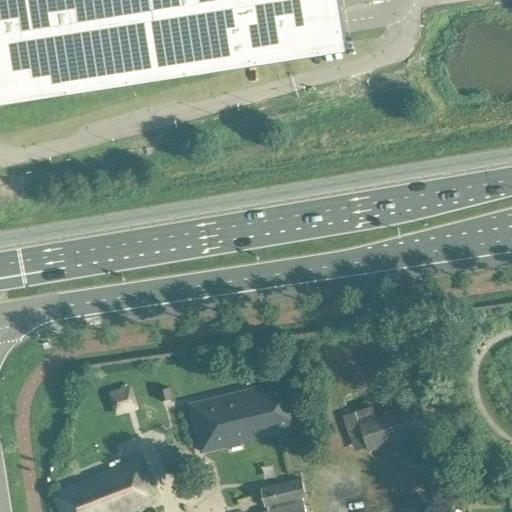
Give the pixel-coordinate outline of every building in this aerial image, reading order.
[(0,0),(0,101),(347,47),(345,34),(341,8),(340,0),(0,0)] [(109,448),(172,424),(168,415),(186,408),(172,371),(91,401),(109,448)] [(292,379),(190,404),(202,452),(304,427),(292,379)] [(429,428),(418,398),(357,420),(369,450),(429,428)] [(129,511),(162,498),(144,457),(53,495),(60,511),(129,511)] [(306,511),(305,504),(303,499),(307,497),(302,479),(262,491),(267,509),(272,507),(274,511),(272,511),(306,511)]
